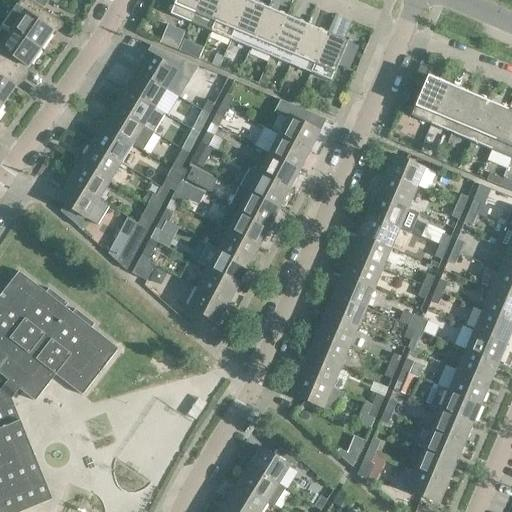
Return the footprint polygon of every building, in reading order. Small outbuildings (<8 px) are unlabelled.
[(20,0),(4,24),(40,48),(53,30),(42,23),(49,13),(43,9),(30,0),(20,0)] [(47,0),(30,0),(43,9),(49,1),(47,0)] [(170,14),(191,23),(200,0),(176,0),(176,1),(170,14)] [(223,0),(200,0),(191,23),(211,31),(223,0)] [(247,0),(223,0),(211,31),(231,40),(247,0)] [(267,8),(247,0),(231,40),(251,48),(267,8)] [(287,17),(267,8),(251,48),(270,56),(287,17)] [(307,25),(287,17),(270,56),(290,65),(307,25)] [(0,29),(0,61),(10,69),(17,60),(27,67),(40,48),(4,24),(0,29)] [(327,33),(307,25),(290,65),(310,73),(327,33)] [(171,26),(167,35),(163,34),(159,43),(177,50),(184,32),(171,26)] [(348,42),(327,33),(310,73),(331,82),(348,42)] [(189,55),(194,44),(184,39),(179,51),(189,55)] [(358,48),(349,45),(343,59),(352,62),(358,48)] [(147,52),(136,71),(166,89),(177,70),(147,52)] [(216,55),(212,64),(219,67),(223,57),(216,55)] [(10,69),(0,61),(0,102),(2,104),(14,85),(4,78),(10,69)] [(166,89),(136,71),(124,90),(154,108),(166,89)] [(412,84),(421,87),(425,78),(416,74),(412,84)] [(411,116),(432,124),(448,85),(428,76),(411,116)] [(262,77),(259,85),(266,88),(270,80),(262,77)] [(468,93),(448,85),(432,124),(451,133),(468,93)] [(165,114),(154,108),(124,90),(113,108),(153,132),(165,114)] [(488,101),(468,93),(451,133),(471,141),(488,101)] [(234,98),(227,94),(221,104),(228,108),(234,98)] [(207,100),(202,111),(209,115),(214,104),(207,100)] [(508,110),(488,101),(471,141),(491,150),(508,110)] [(228,108),(221,104),(215,115),(222,119),(228,108)] [(329,106),(326,113),(336,117),(339,110),(329,106)] [(153,132),(113,108),(102,126),(132,145),(142,151),(153,132)] [(511,155),(511,111),(508,110),(491,150),(511,158),(511,155)] [(209,115),(202,111),(196,121),(203,125),(209,115)] [(289,115),(278,135),(309,151),(320,131),(289,115)] [(132,145),(102,126),(91,145),(121,163),(132,145)] [(214,136),(206,132),(201,143),(208,146),(214,136)] [(309,151),(278,135),(268,154),(299,170),(309,151)] [(187,139),(181,149),(188,153),(194,142),(187,139)] [(121,163),(91,145),(80,163),(110,181),(121,163)] [(188,153),(181,149),(176,160),(183,164),(188,153)] [(191,162),(204,168),(208,159),(196,152),(191,162)] [(299,170),(268,154),(258,173),(289,189),(299,170)] [(392,154),(384,175),(416,188),(424,168),(392,154)] [(110,181),(80,163),(68,182),(98,200),(110,181)] [(210,191),(216,179),(191,166),(185,179),(210,191)] [(185,173),(172,167),(163,185),(170,189),(175,191),(181,181),(185,173)] [(249,168),(239,187),(279,208),(289,189),(258,173),(249,168)] [(416,188),(384,175),(375,195),(407,208),(416,188)] [(499,186),(511,191),(511,189),(511,181),(503,177),(499,186)] [(188,185),(181,181),(175,191),(182,195),(188,185)] [(98,200),(68,182),(57,201),(87,219),(98,200)] [(170,189),(163,185),(156,198),(151,196),(147,204),(148,204),(158,210),(170,189)] [(279,208),(239,187),(229,206),(238,211),(269,227),(279,208)] [(460,194),(456,205),(463,208),(468,197),(460,194)] [(418,213),(407,208),(375,195),(367,215),(399,228),(410,233),(418,213)] [(481,203),(473,200),(469,211),(476,214),(481,203)] [(158,210),(148,204),(138,224),(148,230),(158,210)] [(481,204),(477,214),(485,217),(489,207),(481,204)] [(463,208),(456,205),(451,216),(458,219),(463,208)] [(173,212),(166,208),(160,219),(168,223),(173,212)] [(269,227),(238,211),(228,230),(259,247),(269,227)] [(476,214),(469,211),(464,222),(471,225),(476,214)] [(399,228),(367,215),(358,235),(391,248),(399,228)] [(168,223),(160,219),(155,230),(162,233),(168,223)] [(148,230),(138,224),(117,262),(127,270),(148,230)] [(496,246),(507,250),(511,252),(511,229),(504,226),(496,246)] [(259,247),(228,230),(218,249),(249,266),(259,247)] [(444,234),(439,245),(446,248),(451,237),(444,234)] [(391,248),(358,235),(350,254),(382,268),(391,248)] [(464,243),(456,239),(452,251),(459,254),(464,243)] [(446,248),(439,245),(434,256),(442,259),(446,248)] [(146,247),(140,257),(147,261),(153,250),(146,247)] [(249,266),(218,249),(208,268),(239,285),(249,266)] [(511,252),(507,250),(499,270),(511,275),(511,252)] [(459,254),(452,251),(447,262),(455,265),(459,254)] [(382,268),(350,254),(342,274),(374,288),(382,268)] [(154,265),(147,261),(140,257),(132,273),(146,281),(154,265)] [(239,285),(208,268),(198,287),(229,304),(239,285)] [(511,275),(499,270),(490,290),(511,299),(511,275)] [(0,373),(8,380),(1,388),(0,390),(0,389),(0,511),(20,511),(52,499),(20,420),(11,399),(19,389),(35,401),(56,375),(82,395),(118,349),(91,328),(94,324),(75,309),(72,313),(65,307),(68,303),(49,289),(46,292),(19,271),(0,295),(0,373)] [(374,288),(342,274),(333,294),(365,308),(374,288)] [(427,274),(422,285),(430,288),(434,277),(427,274)] [(447,282),(440,279),(435,290),(442,293),(447,282)] [(430,288),(422,285),(418,296),(425,299),(430,288)] [(229,304),(198,287),(187,307),(218,323),(229,304)] [(442,293),(435,290),(430,301),(438,305),(442,293)] [(511,299),(490,290),(482,310),(511,322),(511,299)] [(365,308),(333,294),(325,314),(357,328),(365,308)] [(511,328),(511,322),(482,310),(474,330),(506,344),(511,328)] [(403,311),(399,322),(405,325),(410,314),(403,311)] [(357,328),(325,314),(316,334),(349,348),(357,328)] [(413,315),(408,326),(415,329),(420,318),(413,315)] [(427,321),(420,318),(415,329),(423,332),(427,321)] [(415,329),(408,326),(403,337),(411,340),(415,329)] [(423,332),(415,329),(411,340),(418,343),(423,332)] [(506,344),(474,330),(465,350),(497,364),(506,344)] [(349,348),(316,334),(308,354),(340,368),(349,348)] [(497,364),(465,350),(457,370),(489,383),(497,364)] [(393,353),(389,365),(396,368),(401,357),(393,353)] [(340,368),(308,354),(300,374),(332,387),(340,368)] [(413,362),(406,359),(401,370),(409,373),(413,362)] [(396,368),(389,365),(384,376),(391,379),(396,368)] [(409,373),(401,370),(397,381),(404,384),(409,373)] [(489,383),(457,370),(448,390),(481,403),(489,383)] [(343,392),(332,387),(300,374),(291,394),(334,413),(343,392)] [(481,403),(448,390),(440,410),(472,423),(481,403)] [(376,393),(372,404),(379,407),(384,396),(376,393)] [(397,402),(389,399),(385,410),(392,413),(397,402)] [(357,424),(370,429),(379,407),(372,404),(366,402),(357,424)] [(392,413),(385,410),(380,421),(387,424),(392,413)] [(472,423),(440,410),(432,430),(464,443),(472,423)] [(464,443),(432,430),(423,449),(455,463),(464,443)] [(352,467),(363,440),(355,437),(348,453),(345,452),(343,458),(352,467)] [(380,442),(372,438),(368,449),(375,453),(380,442)] [(260,447),(248,466),(278,484),(294,458),(277,448),(272,455),(260,447)] [(375,453),(368,449),(357,474),(366,482),(367,479),(373,465),(371,464),(374,456),(375,453)] [(455,463),(423,449),(415,469),(447,483),(455,463)] [(373,465),(367,479),(374,482),(380,468),(382,468),(385,461),(374,456),(371,464),(373,465)] [(285,488),(278,484),(248,466),(237,484),(267,502),(273,507),(285,488)] [(447,483),(415,469),(406,490),(438,503),(447,483)] [(260,511),(267,502),(237,484),(225,503),(240,511),(260,511)] [(319,496),(313,492),(307,500),(314,504),(319,496)] [(314,506),(321,511),(327,500),(320,496),(314,506)] [(240,511),(225,503),(219,511),(240,511)]
